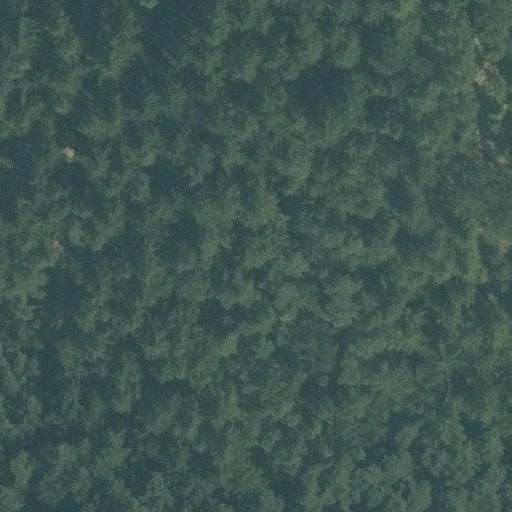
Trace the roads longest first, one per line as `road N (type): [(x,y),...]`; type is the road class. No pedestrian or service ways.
road 1 (track): [(39,511),(66,203)]
road 2 (track): [(511,265),(483,146),(477,0)]
road 3 (track): [(66,203),(85,0)]
